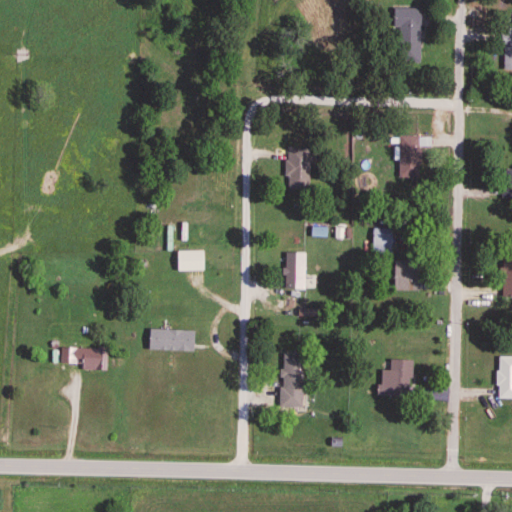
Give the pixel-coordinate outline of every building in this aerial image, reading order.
[(418,9),(392,8),(391,58),(417,59),(418,9)] [(511,71),(511,33),(499,34),(499,72),(511,71)] [(396,137),(396,180),(416,180),(416,137),(396,137)] [(308,191),(308,149),(283,149),(283,191),(308,191)] [(511,199),(511,170),(501,170),(501,199),(511,199)] [(390,259),(390,230),(369,230),(369,259),(390,259)] [(281,291),(302,291),(302,252),(281,252),(281,291)] [(511,259),(498,259),(498,298),(511,298),(511,259)] [(391,294),(415,294),(415,263),(391,263),(391,294)] [(140,301),(189,301),(189,291),(140,291),(140,301)] [(105,369),(105,350),(58,348),(58,367),(105,369)] [(302,408),(304,356),(278,356),(276,407),(302,408)] [(494,400),(511,400),(511,357),(494,357),(494,400)] [(410,360),(387,360),(387,371),(378,371),(378,394),(410,394),(410,360)]
